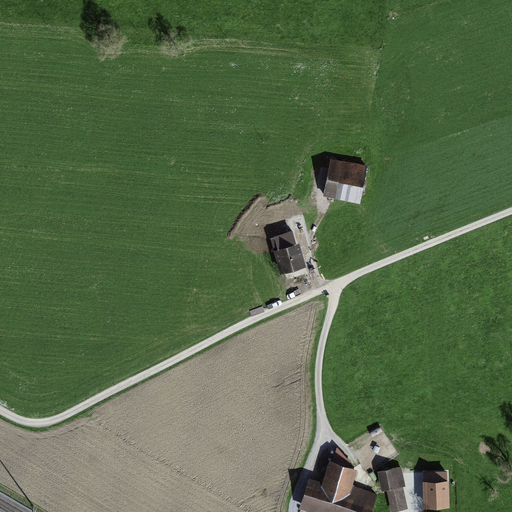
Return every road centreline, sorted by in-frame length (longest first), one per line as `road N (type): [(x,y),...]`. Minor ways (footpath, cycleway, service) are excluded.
road 1 (track): [(0,409),(35,424),(69,414),(321,289),(511,212)]
road 2 (track): [(365,474),(325,426),(317,388),(339,282)]
